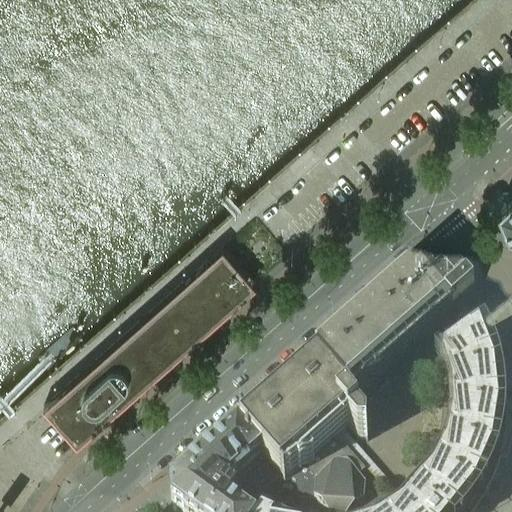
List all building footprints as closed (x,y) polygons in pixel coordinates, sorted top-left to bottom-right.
[(511,228),(511,227),(511,193),(503,202),(502,207),(511,228)] [(221,275),(207,259),(43,405),(77,442),(240,297),(226,281),(231,276),(226,271),(221,275)] [(350,400),(430,329),(437,336),(452,323),(452,324),(474,305),(466,296),(456,305),(445,292),(446,291),(446,290),(446,289),(446,288),(446,287),(445,286),(444,285),(443,285),(441,285),(440,285),(439,286),(427,273),(319,368),(348,401),(347,402),(366,423),(361,427),(364,430),(371,424),(350,400)] [(467,511),(479,484),(487,487),(493,445),(501,446),(497,404),(505,403),(490,363),(497,360),(479,336),(477,334),(443,359),(454,375),(448,377),(460,406),(454,406),(457,437),(451,436),(446,467),(441,464),(428,494),(424,490),(424,489),(415,500),(416,501),(406,511),(402,511),(400,510),(396,511),(467,511)] [(364,473),(336,441),(348,431),(358,442),(367,442),(367,434),(364,430),(361,427),(366,423),(347,402),(348,401),(319,368),(317,366),(316,367),(238,435),(280,482),(284,487),(303,470),(315,483),(314,503),(321,511),(356,511),(363,506),(365,486),(358,479),(364,473)] [(254,505),(280,482),(238,435),(171,494),(172,511),(248,511),(243,508),(251,502),(254,505)]
